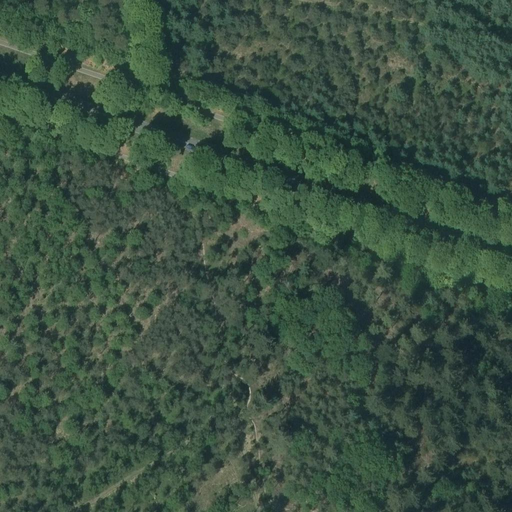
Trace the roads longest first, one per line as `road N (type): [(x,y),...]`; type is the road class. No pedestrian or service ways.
road 1 (primary): [(0,79),(511,256)]
road 2 (track): [(259,511),(232,414),(67,511)]
road 3 (track): [(202,247),(224,365)]
